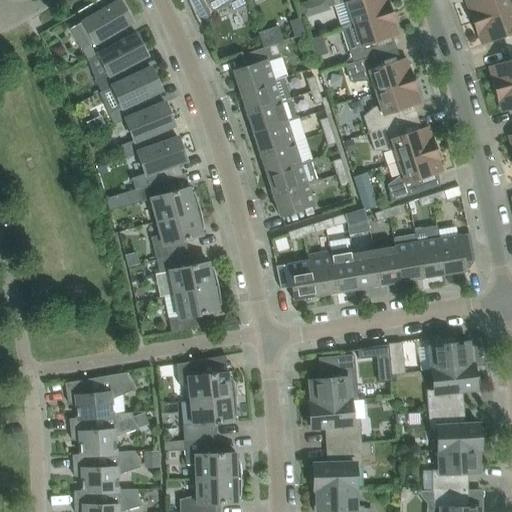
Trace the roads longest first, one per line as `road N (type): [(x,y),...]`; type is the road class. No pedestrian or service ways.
road 1 (residential): [(266,337),(239,200),(166,0)]
road 2 (residential): [(504,301),(476,156),(426,0)]
road 3 (residential): [(266,337),(504,301)]
road 4 (residential): [(276,511),(266,337)]
road 5 (residential): [(37,511),(34,374)]
